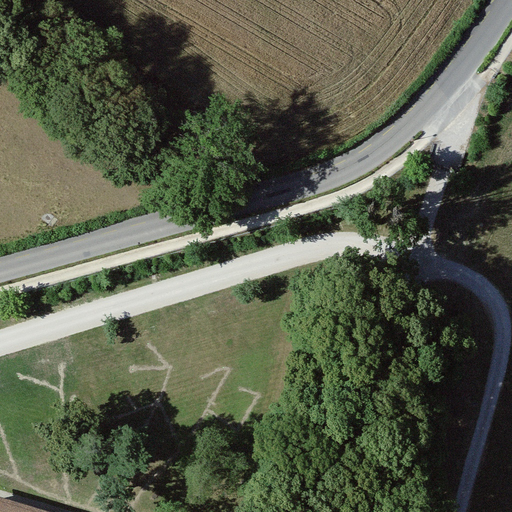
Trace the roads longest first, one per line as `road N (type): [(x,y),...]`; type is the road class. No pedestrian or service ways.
road 1 (tertiary): [(0,271),(345,170),(413,123),(511,0)]
road 2 (track): [(342,511),(443,168)]
